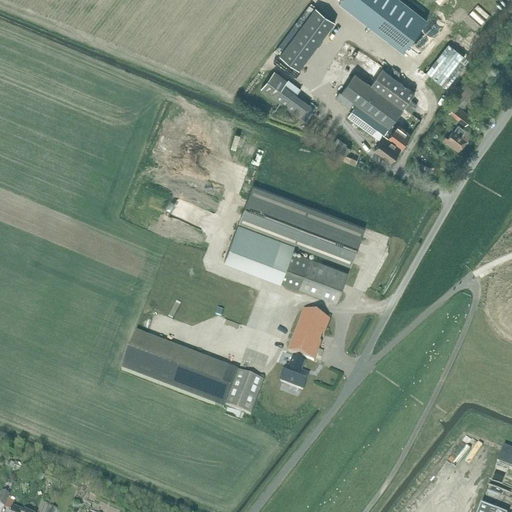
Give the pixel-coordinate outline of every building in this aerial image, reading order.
[(402,0),(351,0),(346,7),(410,56),(434,24),(402,0)] [(280,55),(300,70),(335,22),(315,7),(280,55)] [(449,44),(426,73),(447,89),(470,60),(449,44)] [(372,85),(403,108),(404,109),(416,92),(384,69),(372,85)] [(274,71),(261,89),(300,118),(310,104),(297,94),(301,89),(288,80),(288,81),(274,71)] [(403,108),(372,85),(355,73),(341,92),(357,104),(348,116),(380,140),(403,108)] [(469,85),(457,101),(465,107),(477,91),(469,85)] [(411,100),(405,109),(411,113),(417,105),(411,100)] [(457,105),(451,113),(467,125),(473,117),(457,105)] [(386,136),(376,150),(392,162),(412,135),(399,125),(398,126),(393,122),(384,135),(386,136)] [(447,137),(444,141),(459,153),(467,143),(469,144),(470,142),(469,141),(473,136),(460,125),(449,138),(447,137)] [(168,139),(163,154),(212,169),(216,158),(209,156),(210,152),(168,139)] [(346,144),(340,153),(345,157),(352,148),(346,144)] [(253,186),(239,223),(352,266),(366,228),(253,186)] [(290,251),(279,282),(337,303),(348,273),(290,251)] [(304,310),(288,352),(314,362),(317,355),(319,350),(322,343),(320,342),(322,334),(324,335),(330,320),(324,318),(304,310)] [(136,333),(122,371),(223,409),(225,405),(252,415),(264,381),(136,333)] [(286,367),(281,382),(303,391),(309,376),(308,375),(301,373),(305,363),(293,359),(289,368),(286,367)] [(482,507),(479,511),(508,511),(511,506),(511,494),(511,493),(511,450),(504,447),(498,464),(491,480),(490,480),(480,506),(482,507)] [(0,500),(0,504),(5,507),(10,494),(4,492),(0,500)] [(8,499),(5,508),(11,510),(14,502),(8,499)] [(44,502),(39,511),(46,511),(50,505),(44,502)] [(72,503),(69,510),(74,511),(77,511),(80,506),(72,503)]
